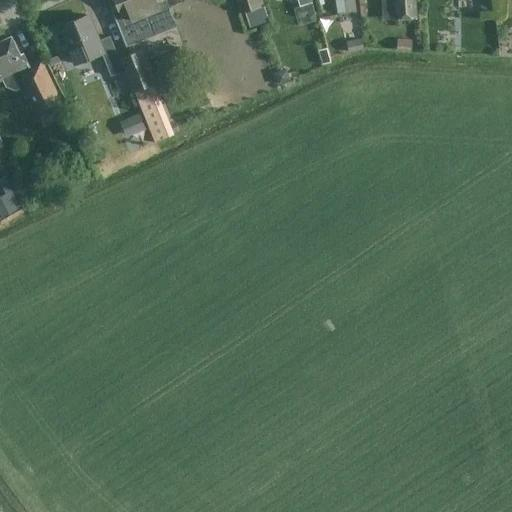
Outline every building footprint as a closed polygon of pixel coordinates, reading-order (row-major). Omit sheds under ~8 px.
[(165,0),(114,0),(118,8),(111,10),(126,47),(141,41),(134,26),(148,20),(155,36),(176,27),(165,0)] [(260,7),(257,0),(235,0),(240,13),(260,7)] [(335,0),(337,14),(346,13),(344,0),(335,0)] [(344,0),(346,13),(355,12),(353,0),(344,0)] [(394,0),(396,19),(416,18),(414,0),(394,0)] [(109,36),(98,41),(88,15),(60,26),(75,64),(101,53),(110,76),(123,70),(109,36)] [(23,54),(19,54),(10,36),(0,41),(0,80),(4,79),(6,84),(16,87),(22,84),(40,121),(65,108),(41,60),(29,66),(23,54)] [(348,53),(364,50),(361,38),(346,41),(348,53)] [(320,63),(330,61),(326,47),(317,50),(320,63)] [(143,49),(119,58),(132,92),(134,91),(154,141),(168,136),(148,85),(156,82),(143,49)] [(289,81),(286,73),(281,71),(275,74),(279,85),(289,81)] [(139,114),(120,122),(126,137),(146,129),(139,114)] [(14,196),(0,204),(0,214),(2,218),(21,207),(14,196)]
